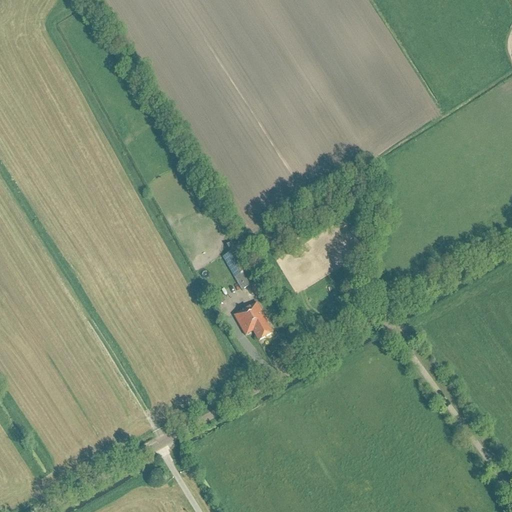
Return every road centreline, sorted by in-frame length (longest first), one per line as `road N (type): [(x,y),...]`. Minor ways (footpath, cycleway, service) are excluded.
road 1 (unclassified): [(42,511),(511,245)]
road 2 (track): [(163,443),(0,181)]
